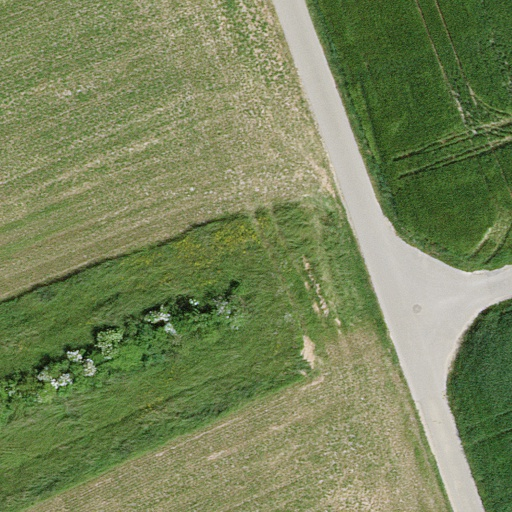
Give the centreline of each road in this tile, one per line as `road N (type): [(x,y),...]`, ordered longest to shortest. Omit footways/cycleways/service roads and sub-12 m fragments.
road 1 (track): [(406,324),(289,0)]
road 2 (track): [(473,511),(406,324)]
